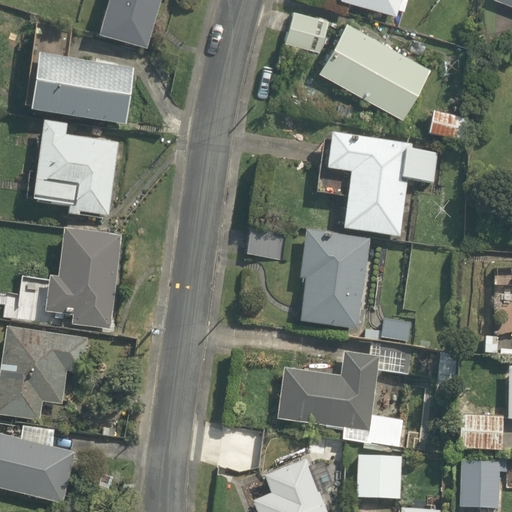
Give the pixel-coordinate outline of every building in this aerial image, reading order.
[(107,0),(98,33),(147,48),(161,0),(107,0)] [(401,0),(341,0),(397,17),(401,0)] [(330,21),(294,12),(285,44),(320,54),(330,21)] [(346,23),(318,72),(403,121),(431,70),(346,23)] [(132,71),(38,59),(31,116),(126,128),(132,71)] [(464,121),(433,114),(428,137),(460,144),(464,121)] [(67,127),(44,124),(36,185),(28,184),(26,202),(33,203),(33,205),(70,209),(68,218),(80,219),(81,215),(110,219),(118,146),(66,139),(67,127)] [(434,186),(438,155),(413,152),(413,147),(331,137),(330,143),(324,142),(317,197),(347,200),(343,233),(401,241),(408,182),(434,186)] [(468,199),(416,192),(409,240),(461,248),(468,199)] [(288,235),(250,231),(246,256),(284,261),(288,235)] [(111,333),(122,238),(63,232),(58,280),(49,279),(44,315),(72,318),(71,328),(111,333)] [(371,242),(305,233),(298,282),(305,282),(299,325),(358,333),(371,242)] [(411,325),(383,321),(380,341),(409,344),(411,325)] [(88,341),(6,331),(0,375),(0,417),(39,424),(42,403),(63,406),(66,374),(83,376),(88,341)] [(498,339),(486,338),(484,355),(497,356),(498,339)] [(410,350),(380,347),(378,358),(376,373),(406,377),(410,350)] [(371,419),(376,373),(378,358),(344,353),(340,379),(284,371),(277,422),(325,429),(325,431),(343,433),(342,443),(371,447),(371,445),(400,450),(403,423),(371,419)] [(502,453),(504,419),(461,417),(459,452),(502,453)] [(0,435),(0,490),(63,507),(76,454),(53,447),(56,432),(22,427),(20,440),(0,435)] [(402,459),(358,458),(356,501),(401,502),(402,459)] [(505,473),(506,463),(461,461),(459,510),(498,511),(500,473),(505,473)] [(326,511),(305,462),(264,479),(271,497),(252,505),(255,511),(326,511)]
